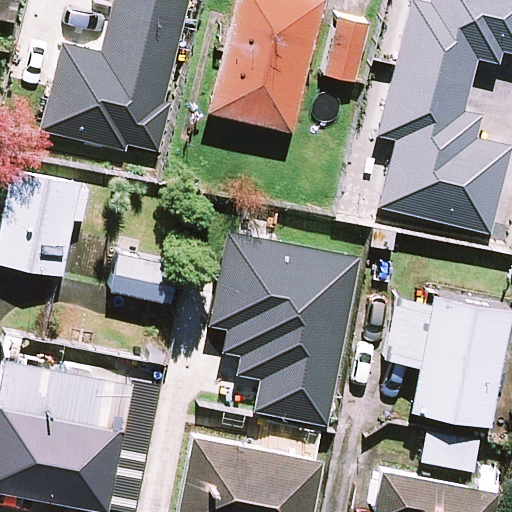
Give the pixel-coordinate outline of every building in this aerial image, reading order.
[(20,0),(0,0),(0,18),(17,22),(20,0)] [(314,0),(230,0),(206,105),(285,124),(314,0)] [(363,18),(332,11),(319,70),(350,77),(363,18)] [(9,61),(0,59),(0,102),(4,103),(9,61)] [(84,177),(6,163),(0,195),(0,257),(57,268),(67,213),(77,214),(84,177)] [(238,252),(201,244),(189,303),(225,311),(238,252)] [(112,249),(111,256),(100,254),(97,273),(107,274),(106,285),(165,295),(171,260),(112,249)] [(504,304),(397,283),(384,353),(414,359),(406,403),(483,418),(504,304)] [(150,374),(0,347),(0,484),(127,507),(150,374)] [(304,511),(317,436),(255,425),(252,441),(186,430),(171,511),(304,511)] [(473,435),(422,426),(417,455),(468,464),(473,435)] [(484,511),(490,486),(376,464),(368,510),(375,511),(484,511)]
